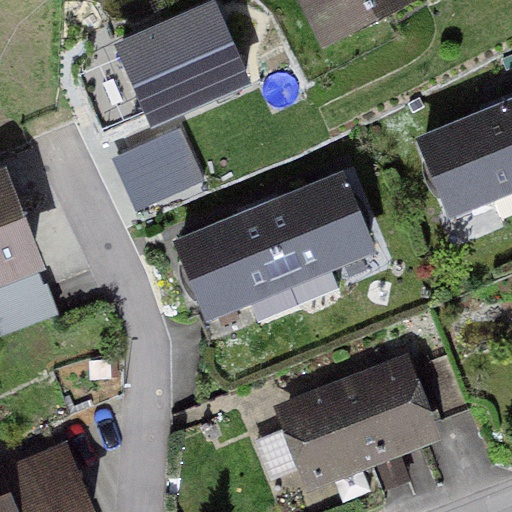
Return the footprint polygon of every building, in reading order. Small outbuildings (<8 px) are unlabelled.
[(283,0),(302,39),(383,0),(283,0)] [(214,1),(115,44),(152,127),(250,83),(214,1)] [(511,107),(503,112),(511,130),(511,107)] [(511,209),(511,130),(503,112),(473,125),(419,149),(446,209),(489,190),(500,215),(511,209)] [(262,219),(296,305),(340,287),(330,262),(363,249),(340,189),(308,202),(262,219)] [(296,305),(262,219),(225,234),(182,251),(205,311),(198,314),(208,339),(296,305)] [(452,353),(419,365),(439,420),(471,408),(452,353)] [(395,356),(260,402),(289,485),(424,439),(395,356)] [(0,511),(74,511),(50,449),(0,468),(0,511)]
